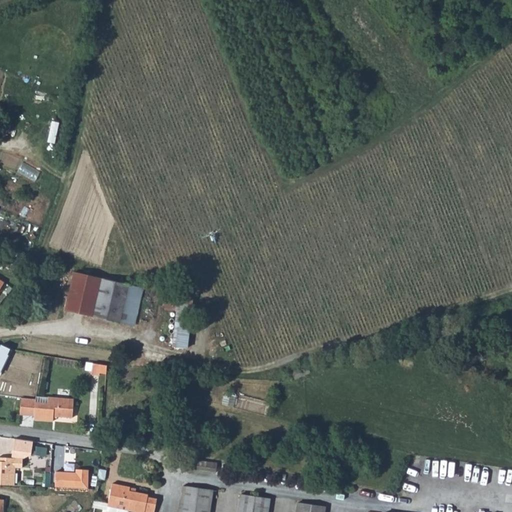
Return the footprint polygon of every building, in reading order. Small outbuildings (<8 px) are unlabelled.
[(65,311),(91,318),(100,280),(73,273),(65,311)] [(100,280),(91,318),(117,324),(126,285),(100,280)] [(126,285),(117,324),(133,328),(142,290),(126,285)] [(180,286),(179,294),(193,295),(193,287),(180,286)] [(150,320),(147,330),(186,339),(189,329),(150,320)] [(0,376),(11,353),(0,348),(0,376)] [(105,367),(90,364),(88,377),(96,378),(97,373),(104,376),(105,367)] [(12,397),(0,395),(0,404),(10,406),(12,397)] [(22,399),(21,414),(35,414),(35,418),(55,419),(55,414),(73,416),(75,400),(37,397),(36,399),(22,399)] [(29,442),(11,440),(9,451),(28,454),(29,447),(29,442)] [(29,447),(28,454),(28,456),(42,458),(43,449),(29,447)] [(0,484),(9,485),(10,467),(18,468),(18,458),(0,456),(0,484)] [(201,460),(191,459),(190,469),(214,473),(215,463),(201,460)] [(56,472),(55,488),(88,490),(90,472),(76,470),(76,474),(56,472)] [(106,504),(105,511),(111,511),(125,511),(130,511),(151,511),(153,500),(146,499),(145,495),(126,491),(125,488),(109,485),(106,504)] [(182,487),(178,511),(207,511),(211,492),(182,487)] [(240,496),(236,511),(265,511),(268,500),(240,496)] [(90,501),(87,511),(104,511),(105,511),(106,504),(90,501)]
